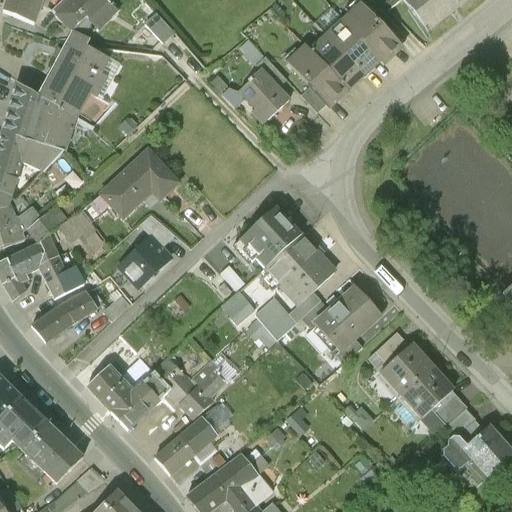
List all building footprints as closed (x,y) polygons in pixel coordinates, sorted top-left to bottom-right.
[(6,0),(3,14),(37,26),(44,0),(6,0)] [(70,0),(67,0),(53,16),(83,41),(92,31),(98,36),(116,15),(98,0),(76,0),(74,3),(70,0)] [(472,0),(406,0),(404,2),(429,34),(472,0)] [(358,10),(341,27),(379,66),(396,49),(358,10)] [(157,14),(145,24),(160,44),(173,34),(157,14)] [(341,27),(323,44),(362,83),(379,66),(341,27)] [(71,39),(38,99),(75,120),(90,96),(97,101),(107,82),(101,79),(111,60),(71,39)] [(323,44),(306,61),(344,100),(362,83),(323,44)] [(303,58),(286,75),(307,96),(324,114),(331,106),(335,110),(344,100),(306,61),(303,58)] [(262,78),(275,93),(286,84),(268,64),(258,73),(262,78)] [(275,93),(262,78),(240,96),(255,113),(251,117),(262,129),(287,107),(275,93)] [(38,99),(15,87),(0,136),(0,210),(12,207),(23,169),(40,176),(65,151),(75,120),(38,99)] [(324,114),(307,96),(301,102),(318,120),(324,114)] [(182,184),(149,145),(91,194),(119,227),(143,207),(140,204),(150,196),(157,205),(182,184)] [(16,219),(27,211),(22,204),(13,210),(16,219)] [(12,207),(0,210),(0,249),(24,242),(21,235),(16,219),(13,210),(12,207)] [(27,211),(16,219),(21,235),(26,231),(41,220),(32,208),(27,211)] [(302,241),(270,208),(232,244),(240,253),(237,256),(251,271),(254,268),(264,278),(302,241)] [(66,222),(57,229),(70,247),(83,238),(85,240),(95,233),(80,212),(66,222)] [(41,220),(26,231),(37,245),(47,238),(57,229),(66,222),(60,214),(54,219),(49,214),(41,220)] [(37,245),(8,260),(17,280),(22,287),(27,283),(25,280),(36,275),(60,262),(47,238),(37,245)] [(321,260),(302,241),(264,278),(298,313),(334,278),(319,262),(321,260)] [(164,267),(140,243),(115,267),(139,291),(164,267)] [(17,280),(8,260),(0,264),(0,285),(0,287),(11,305),(25,294),(22,287),(17,280)] [(36,275),(53,306),(86,289),(75,268),(66,273),(60,262),(36,275)] [(288,320),(250,284),(227,308),(265,345),(288,320)] [(511,289),(502,299),(511,309),(511,289)] [(382,324),(353,293),(313,330),(343,361),(358,347),(382,324)] [(97,313),(86,295),(59,310),(32,329),(48,346),(72,328),(77,333),(82,329),(79,323),(97,313)] [(111,301),(115,305),(121,299),(120,298),(118,295),(111,301)] [(115,305),(102,316),(110,325),(129,308),(122,301),(121,299),(115,305)] [(370,363),(380,373),(405,350),(395,339),(370,363)] [(432,368),(411,345),(405,350),(380,373),(377,376),(399,399),(432,368)] [(366,355),(358,347),(343,361),(351,370),(366,355)] [(200,388),(196,393),(206,403),(227,383),(210,365),(193,381),(200,388)] [(132,391),(108,366),(86,387),(110,412),(132,391)] [(455,392),(432,368),(399,399),(421,423),(432,413),(451,396),(455,392)] [(142,387),(155,401),(163,393),(167,390),(154,377),(142,387)] [(167,390),(163,393),(179,409),(196,393),(180,377),(167,390)] [(0,431),(27,405),(0,378),(0,431)] [(135,394),(132,391),(110,412),(128,432),(158,404),(155,401),(142,387),(135,394)] [(196,393),(179,409),(194,424),(211,408),(206,403),(196,393)] [(447,429),(465,411),(451,396),(432,413),(447,429)] [(25,460),(53,433),(27,405),(0,431),(0,451),(4,456),(13,448),(25,460)] [(302,409),(286,423),(298,437),(306,430),(299,422),(307,415),(302,409)] [(215,410),(199,423),(213,440),(229,427),(215,410)] [(471,448),(486,434),(465,411),(447,429),(455,438),(463,439),(471,448)] [(213,440),(199,423),(154,459),(170,478),(215,442),(213,440)] [(511,458),(511,451),(491,429),(486,434),(471,448),(463,439),(455,438),(449,441),(448,449),(444,453),(444,459),(462,477),(471,468),(485,483),(511,458)] [(82,463),(53,433),(25,460),(19,465),(37,484),(45,475),(57,487),(82,463)] [(273,497),(240,456),(186,499),(196,511),(210,511),(226,500),(235,511),(259,511),(258,509),(273,497)] [(17,511),(21,510),(8,488),(0,493),(0,500),(7,511),(17,511)] [(60,497),(55,489),(36,501),(41,509),(60,497)] [(136,511),(120,496),(101,511),(136,511)]
